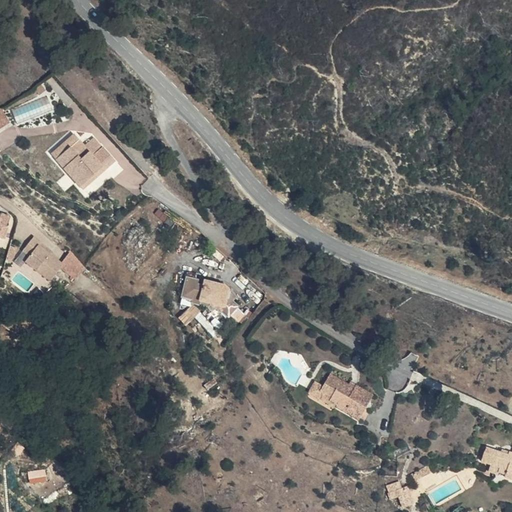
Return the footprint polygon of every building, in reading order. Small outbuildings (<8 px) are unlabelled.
[(0,127),(12,120),(4,106),(0,108),(0,127)] [(82,138),(76,133),(53,152),(58,158),(82,138)] [(96,153),(82,138),(58,158),(83,188),(92,180),(88,177),(103,166),(106,169),(117,160),(105,146),(96,153)] [(106,169),(103,166),(88,177),(92,180),(106,169)] [(0,235),(2,236),(5,225),(9,225),(12,214),(2,212),(2,214),(0,213),(0,235)] [(43,240),(35,234),(25,248),(32,253),(27,259),(53,278),(65,263),(40,243),(43,240)] [(32,253),(25,248),(18,257),(51,281),(53,278),(27,259),(32,253)] [(201,278),(188,274),(183,296),(195,299),(196,298),(210,301),(215,306),(218,307),(220,305),(224,308),(223,310),(231,318),(242,307),(235,300),(238,297),(226,285),(216,282),(215,284),(200,280),(201,278)] [(195,304),(181,317),(187,324),(201,310),(195,304)] [(330,400),(347,411),(358,384),(357,384),(354,390),(349,387),(350,385),(332,373),(323,388),(334,395),(330,400)] [(330,400),(334,395),(323,388),(316,383),(311,391),(329,403),(330,400)] [(358,384),(347,411),(350,412),(352,409),(361,415),(373,394),(358,384)] [(501,451),(488,446),(483,458),(492,461),(500,465),(499,469),(507,473),(505,476),(511,478),(511,451),(510,455),(501,451)] [(434,471),(428,459),(419,464),(426,475),(434,471)] [(500,465),(492,461),(489,470),(497,472),(499,469),(500,465)] [(426,475),(419,464),(409,469),(414,481),(426,475)] [(47,468),(30,469),(30,482),(47,481),(47,468)] [(391,490),(397,488),(402,486),(399,479),(388,483),(391,490)] [(408,484),(402,486),(397,488),(400,496),(404,507),(415,503),(408,484)] [(400,496),(397,488),(391,490),(388,491),(392,499),(400,496)]
